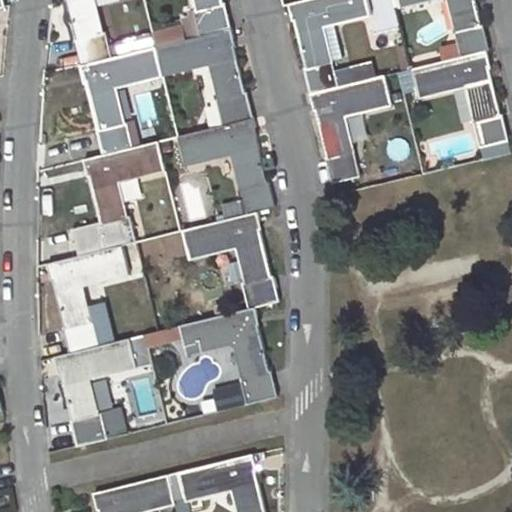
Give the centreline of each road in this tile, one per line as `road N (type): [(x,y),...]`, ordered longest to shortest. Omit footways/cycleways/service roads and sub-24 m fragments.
road 1 (residential): [(254,0),(303,198),(313,511)]
road 2 (residential): [(40,0),(26,384),(39,511)]
